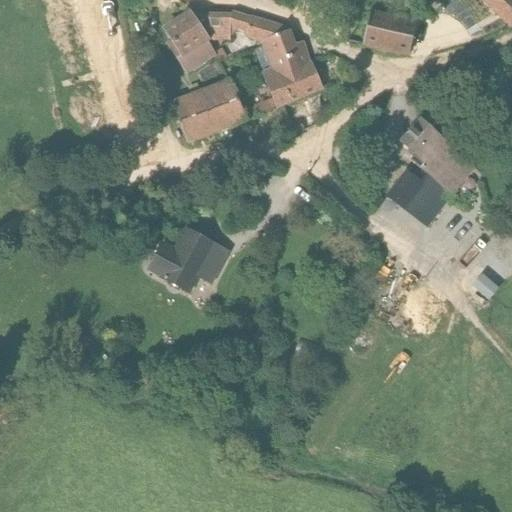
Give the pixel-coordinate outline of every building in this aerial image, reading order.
[(511,0),(476,0),(508,31),(511,26),(511,0)] [(188,14),(205,41),(229,41),(229,29),(245,36),(252,20),(241,17),(196,17),(197,9),(186,8),(188,14)] [(370,12),(361,45),(407,56),(415,23),(370,12)] [(205,41),(188,14),(164,31),(170,40),(164,44),(186,76),(215,56),(205,41)] [(252,20),(245,36),(244,39),(260,45),(286,32),(283,30),(252,20)] [(286,32),(260,45),(261,47),(253,50),(266,82),(306,66),(300,44),(292,47),(286,32)] [(273,98),(277,109),(321,90),(310,64),(306,66),(266,82),(273,98)] [(245,121),(241,111),(229,79),(170,103),(187,145),(245,121)] [(241,111),(245,121),(277,109),(273,98),(241,111)] [(299,121),(284,127),(289,137),(303,130),(299,121)] [(406,173),(388,197),(428,227),(474,168),(417,125),(401,143),(414,155),(408,161),(419,170),(412,178),(406,173)] [(162,247),(149,271),(190,293),(197,280),(209,286),(226,255),(185,233),(174,253),(162,247)] [(496,290),(506,277),(486,263),(477,276),(496,290)] [(295,385),(290,395),(309,404),(313,395),(295,385)]
